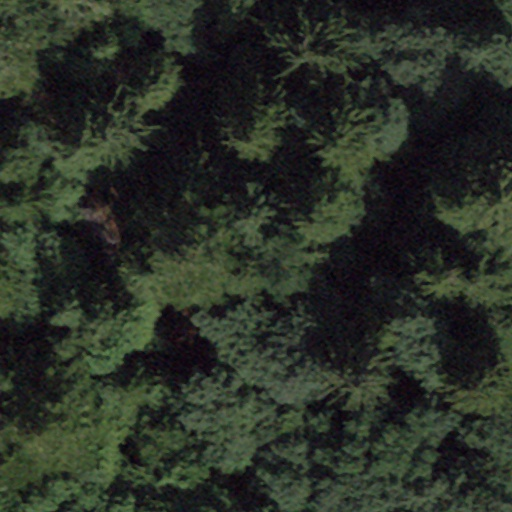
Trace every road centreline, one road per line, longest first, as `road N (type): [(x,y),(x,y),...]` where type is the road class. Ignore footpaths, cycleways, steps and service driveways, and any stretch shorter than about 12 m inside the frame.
road 1 (track): [(165,435),(128,373),(95,271),(0,143)]
road 2 (track): [(285,511),(165,435)]
